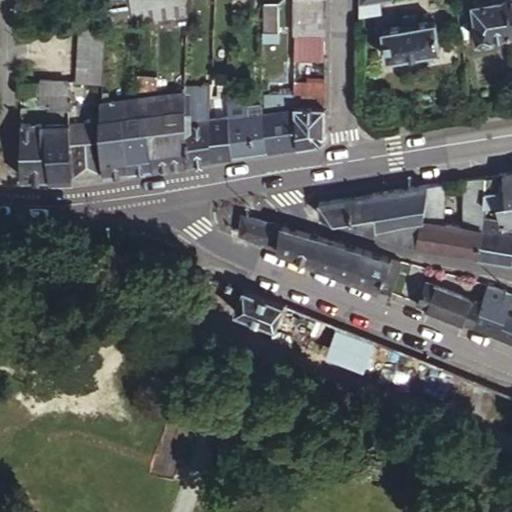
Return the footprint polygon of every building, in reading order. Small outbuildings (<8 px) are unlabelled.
[(102,0),(102,22),(123,19),(145,16),(186,10),(186,0),(140,0),(129,1),(128,0),(102,0)] [(294,0),(294,24),(324,26),(324,0),(294,0)] [(385,0),(361,0),(361,15),(383,12),(381,1),(385,0)] [(493,35),(495,34),(510,32),(505,0),(472,0),(476,19),(474,20),(477,38),(493,35)] [(278,30),(277,3),(264,3),(264,30),(278,30)] [(402,24),(418,21),(418,12),(401,15),(402,24)] [(418,21),(402,24),(382,27),(385,40),(381,41),(382,45),(385,45),(387,56),(441,46),(436,19),(418,21)] [(99,83),(102,22),(77,24),(74,81),(99,83)] [(294,24),(293,51),(324,53),(324,26),(294,24)] [(138,69),(137,82),(154,84),(156,71),(149,70),(138,69)] [(307,74),(293,73),(293,87),(307,88),(307,74)] [(293,87),(292,90),(292,101),(324,103),(324,89),(316,89),(316,74),(307,74),(307,88),(293,87)] [(187,79),(187,85),(186,115),(186,158),(210,155),(211,112),(210,80),(187,79)] [(19,81),(18,82),(19,92),(37,93),(37,101),(48,102),(48,108),(65,109),(64,82),(19,81)] [(187,85),(140,91),(144,121),(186,115),(187,85)] [(262,109),(292,104),(292,101),(292,90),(262,93),(262,99),(262,109)] [(140,91),(123,93),(123,124),(144,121),(140,91)] [(98,97),(97,120),(97,127),(122,124),(123,124),(123,93),(98,97)] [(228,111),(231,151),(263,147),(262,109),(244,112),(244,102),(244,95),(228,95),(228,111)] [(262,99),(244,102),(244,112),(262,109),(262,99)] [(292,104),(294,142),(316,139),(324,131),(324,103),(292,101),(292,104)] [(262,109),(263,147),(294,142),(292,104),(262,109)] [(211,112),(210,155),(231,151),(228,111),(211,112)] [(149,164),(186,158),(186,115),(144,121),(149,164)] [(66,120),(20,121),(18,121),(19,175),(71,174),(66,120)] [(97,127),(97,120),(66,120),(71,174),(100,171),(97,127)] [(144,121),(123,124),(122,124),(126,167),(149,164),(144,121)] [(97,127),(100,171),(126,167),(122,124),(97,127)] [(511,218),(511,170),(502,172),(502,190),(501,201),(500,220),(511,218)] [(502,172),(485,175),(484,190),(502,190),(502,172)] [(485,175),(463,179),(462,194),(484,196),(484,190),(485,175)] [(443,182),(426,185),(420,218),(441,220),(443,182)] [(426,185),(373,193),(378,233),(408,242),(414,223),(420,221),(420,218),(426,185)] [(484,190),(484,196),(484,202),(501,201),(502,190),(484,190)] [(373,193),(317,202),(319,215),(378,233),(373,193)] [(484,196),(462,194),(462,206),(483,208),(484,202),(484,196)] [(484,202),(483,208),(482,219),(500,220),(501,201),(484,202)] [(483,208),(462,206),(462,217),(482,219),(483,208)] [(246,235),(248,214),(242,213),(239,233),(246,235)] [(274,222),(248,214),(246,235),(276,246),(280,224),(274,222)] [(458,221),(454,251),(478,254),(481,229),(482,219),(462,217),(461,222),(458,221)] [(420,218),(420,221),(416,244),(454,251),(458,221),(441,222),(441,220),(420,218)] [(511,218),(500,220),(499,232),(502,232),(502,227),(508,227),(508,233),(511,233),(511,218)] [(416,244),(420,221),(414,223),(408,242),(416,244)] [(335,240),(280,224),(276,246),(315,261),(318,248),(332,251),(335,240)] [(481,229),(478,254),(510,260),(511,248),(511,233),(508,233),(502,232),(499,232),(481,229)] [(364,248),(335,240),(332,251),(328,266),(356,277),(364,248)] [(328,266),(332,251),(318,248),(315,261),(328,266)] [(390,256),(364,248),(356,277),(379,287),(384,273),(390,256)] [(397,258),(390,256),(384,273),(391,276),(397,258)] [(474,325),(481,302),(427,281),(419,302),(474,325)] [(243,285),(234,309),(275,326),(285,301),(261,292),(243,285)] [(511,314),(481,302),(474,325),(511,340),(511,314)]
